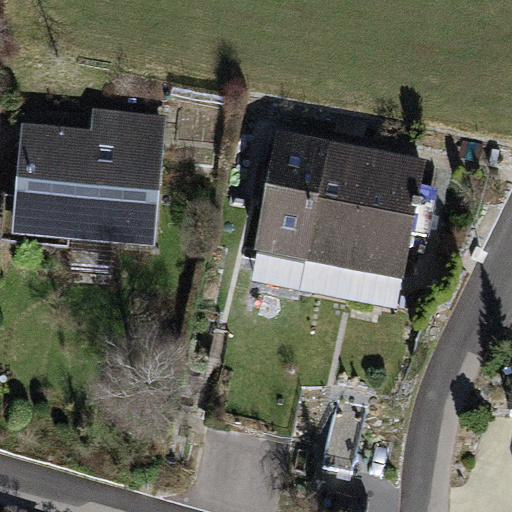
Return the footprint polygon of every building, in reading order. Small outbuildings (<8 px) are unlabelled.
[(93,139),(25,134),(16,249),(159,260),(170,123),(95,117),(93,139)] [(331,153),(284,144),(261,262),(308,271),(331,153)] [(376,162),(331,153),(308,271),(353,279),(376,162)] [(429,172),(376,162),(353,279),(405,290),(415,240),(431,243),(440,194),(426,192),(429,172)] [(266,436),(277,383),(235,375),(224,428),(266,436)] [(292,441),(302,388),(277,383),(266,436),(292,441)] [(339,400),(325,469),(353,475),(368,405),(339,400)]
